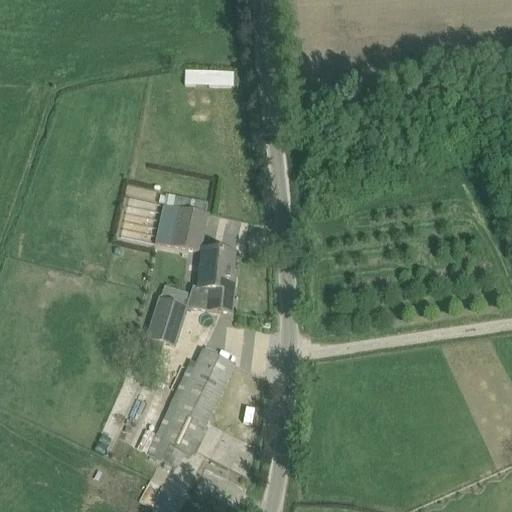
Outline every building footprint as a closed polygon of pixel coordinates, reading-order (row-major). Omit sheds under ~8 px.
[(234,87),(235,72),(188,71),(188,86),(234,87)] [(208,217),(205,216),(163,206),(161,215),(158,225),(154,244),(155,244),(200,254),(208,217)] [(234,256),(214,253),(203,252),(199,290),(193,288),(190,298),(191,298),(186,311),(191,313),(192,311),(220,314),(230,315),(233,287),(230,287),(234,256)] [(159,359),(164,345),(174,349),(186,311),(191,298),(190,298),(164,289),(164,290),(162,289),(161,292),(163,292),(148,340),(143,354),(159,359)] [(190,459),(234,367),(204,352),(194,372),(188,368),(153,441),(185,457),(190,459)]
